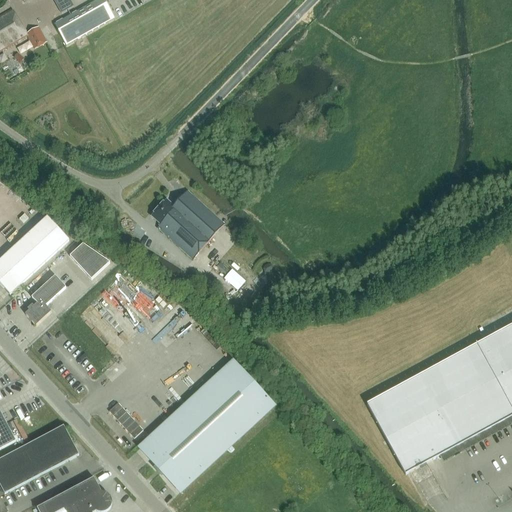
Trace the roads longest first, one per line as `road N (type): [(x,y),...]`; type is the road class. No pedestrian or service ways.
road 1 (unclassified): [(314,0),(149,167),(120,183),(83,178),(0,125)]
road 2 (unclassified): [(162,511),(0,337)]
